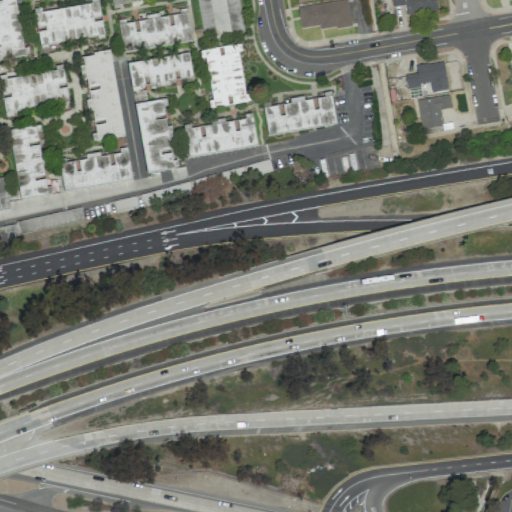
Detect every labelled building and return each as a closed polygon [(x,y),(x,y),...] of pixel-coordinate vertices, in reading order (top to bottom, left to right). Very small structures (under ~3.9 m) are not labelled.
[(0,0),(0,57),(3,57),(2,49),(8,48),(9,56),(27,52),(26,44),(22,45),(13,0),(0,0)] [(103,36),(100,18),(92,20),(92,16),(99,14),(96,0),(87,0),(88,1),(40,11),(39,6),(31,8),(34,24),(43,23),(44,29),(36,31),(39,49),(47,47),(47,43),(97,33),(97,37),(103,36)] [(132,0),(117,3),(118,7),(111,8),(109,0),(132,0)] [(208,0),(214,32),(202,34),(195,0),(208,0)] [(224,0),(230,31),(242,28),(236,0),(224,0)] [(345,0),(297,6),(300,28),(319,26),(320,30),(350,26),(347,0),(345,0)] [(391,0),(393,7),(404,5),(406,15),(436,10),(434,0),(391,0)] [(122,53),(191,40),(186,8),(177,10),(178,15),(171,16),(173,26),(169,27),(167,17),(159,18),(158,14),(144,16),(145,20),(137,22),(139,32),(135,33),(133,23),(125,24),(124,20),(117,21),(122,53)] [(238,42),(220,45),(221,53),(217,53),(216,46),(198,49),(199,58),(203,57),(211,98),(207,99),(208,106),(226,103),(224,95),(229,94),(231,102),(249,98),(247,91),(243,92),(235,49),(239,48),(238,42)] [(107,48),(124,134),(90,141),(88,131),(93,130),(92,123),(104,120),(103,117),(92,119),(90,108),(85,109),(83,97),(87,96),(86,89),(98,87),(97,83),(87,84),(83,61),(79,62),(78,57),(93,54),(92,51),(107,48)] [(124,61),(129,90),(137,89),(136,84),(142,83),(141,75),(146,74),(148,81),(154,80),(155,84),(167,82),(167,79),(172,78),(171,70),(175,69),(177,78),(182,77),(183,82),(193,80),(188,49),(124,61)] [(415,65),(416,73),(405,74),(406,87),(430,84),(431,92),(447,90),(443,62),(415,65)] [(67,103),(63,85),(56,86),(55,82),(63,81),(59,63),(50,64),(51,68),(3,77),(2,73),(0,73),(0,90),(6,90),(7,96),(0,97),(0,102),(3,115),(11,114),(10,110),(60,100),(61,104),(67,103)] [(265,132),(335,120),(329,88),(320,89),(321,94),(315,95),(317,107),(311,108),(309,96),(301,97),(300,93),(285,95),(286,100),(279,102),(281,113),(277,114),(275,104),(267,105),(266,102),(260,103),(265,132)] [(451,108),(448,95),(416,100),(421,130),(442,126),(439,110),(451,108)] [(133,102),(144,172),(176,166),(175,157),(170,158),(169,152),(157,154),(156,148),(168,146),(167,138),(172,137),(169,122),(164,123),(163,116),(152,118),(151,114),(161,112),(160,104),(163,103),(162,97),(133,102)] [(187,154),(256,142),(250,110),(241,112),(242,116),(236,118),(238,130),(232,131),(230,118),(222,120),(221,115),(206,118),(207,123),(200,124),(202,135),(198,136),(196,126),(188,128),(187,124),(181,125),(187,154)] [(6,127),(18,197),(50,191),(48,182),(44,183),(43,177),(31,179),(30,173),(42,171),(41,163),(45,162),(43,147),(38,148),(37,141),(25,143),(25,139),(35,137),(33,129),(37,128),(36,122),(6,127)] [(62,190),(132,178),(126,146),(117,148),(118,152),(112,153),(114,165),(108,167),(106,154),(98,156),(97,151),(82,154),(83,158),(76,160),(78,171),(74,172),(72,162),(64,163),(63,160),(57,161),(62,190)] [(0,207),(9,206),(3,174),(0,174),(0,207)]
